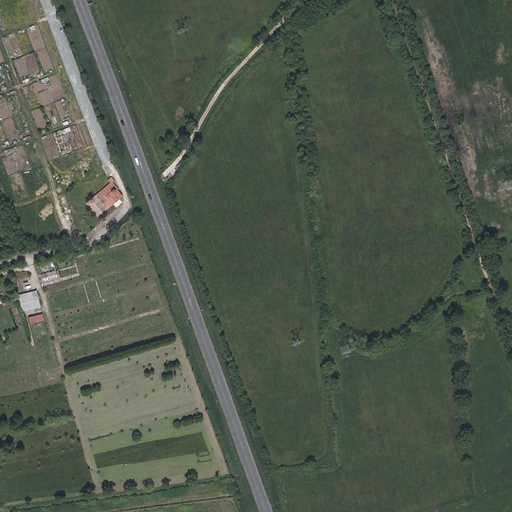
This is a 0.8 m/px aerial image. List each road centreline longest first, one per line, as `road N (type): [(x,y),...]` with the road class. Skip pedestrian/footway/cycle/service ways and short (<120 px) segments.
road 1 (primary): [(80,0),(267,511)]
road 2 (track): [(392,0),(511,340)]
road 3 (track): [(168,178),(244,68),(308,0)]
